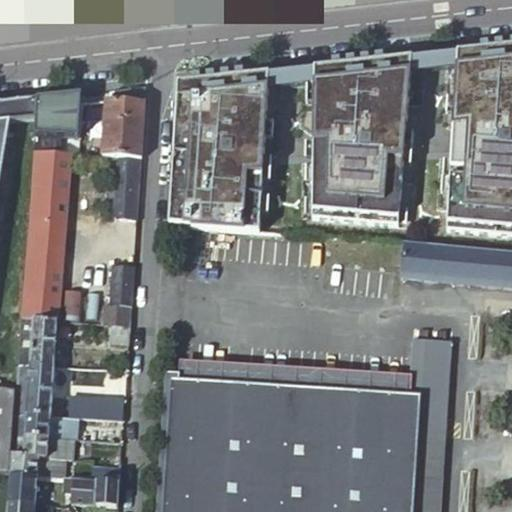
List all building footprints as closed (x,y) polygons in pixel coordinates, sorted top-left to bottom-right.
[(511,253),(488,251),(494,118),(491,118),(495,39),(389,51),(381,163),(286,155),(291,77),(263,75),(261,103),(257,152),(192,146),(194,134),(192,134),(185,133),(187,102),(194,101),(229,98),(226,70),(183,75),(175,84),(167,227),(190,229),(190,231),(297,238),(297,237),(401,245),(398,280),(511,290),(511,253)] [(291,77),(292,62),(257,66),(261,103),(263,75),(291,77)] [(36,101),(0,105),(0,477),(9,478),(13,438),(14,416),(16,390),(0,389),(0,206),(10,125),(34,121),(36,101)] [(192,134),(194,101),(187,102),(185,133),(192,134)] [(102,159),(106,102),(80,107),(76,157),(102,159)] [(119,160),(141,161),(144,106),(106,102),(102,159),(119,160)] [(57,156),(33,153),(21,322),(57,324),(69,157),(57,156)] [(136,223),(141,161),(119,160),(113,221),(136,223)] [(71,252),(70,284),(79,285),(80,253),(71,252)] [(131,309),(133,271),(112,270),(109,307),(131,309)] [(66,318),(80,318),(80,288),(65,288),(66,318)] [(103,328),(130,329),(131,311),(104,309),(103,328)] [(57,324),(21,322),(18,367),(53,369),(57,324)] [(421,399),(413,511),(439,511),(450,345),(413,342),(410,379),(409,398),(421,399)] [(410,379),(170,364),(168,382),(409,398),(410,379)] [(53,369),(18,367),(16,390),(14,416),(49,419),(53,369)] [(413,511),(421,399),(409,398),(168,382),(159,511),(413,511)] [(69,420),(124,425),(125,406),(70,402),(69,420)] [(49,419),(14,416),(13,438),(48,441),(49,419)] [(13,438),(9,478),(36,480),(38,461),(46,462),(48,441),(13,438)] [(74,442),(48,441),(46,462),(65,463),(72,463),(74,442)] [(46,462),(38,461),(36,480),(58,482),(64,482),(65,463),(46,462)] [(90,484),(120,486),(121,475),(91,472),(90,484)] [(36,480),(9,478),(7,504),(34,506),(36,480)] [(78,483),(65,482),(64,495),(72,495),(77,496),(78,483)] [(90,484),(78,483),(77,496),(72,495),(71,507),(118,510),(120,486),(90,484)]
